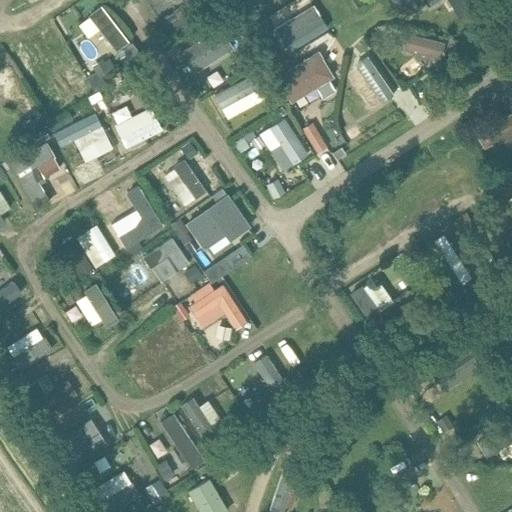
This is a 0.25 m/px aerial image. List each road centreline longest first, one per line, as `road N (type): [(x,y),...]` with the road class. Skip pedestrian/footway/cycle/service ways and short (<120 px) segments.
road 1 (residential): [(202,121),(27,240),(28,276),(106,389),(123,402),(165,399),(326,294)]
road 2 (residential): [(511,76),(275,226)]
road 3 (unknown): [(275,226),(110,334)]
road 4 (residential): [(375,368),(282,440),(255,511)]
road 5 (residential): [(468,511),(375,368)]
road 6 (residential): [(511,279),(375,368)]
road 7 (residential): [(202,121),(142,29),(111,0)]
road 8 (residential): [(275,226),(202,121)]
